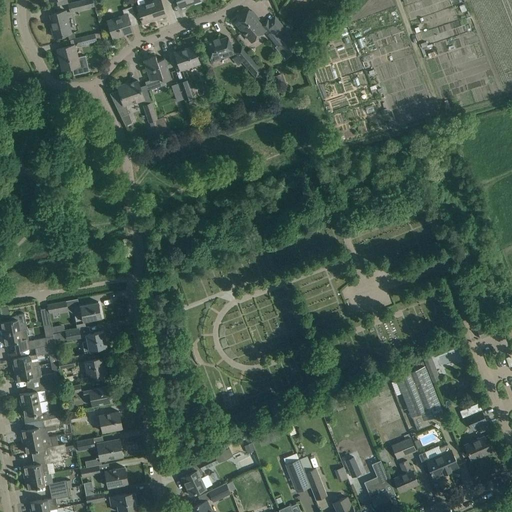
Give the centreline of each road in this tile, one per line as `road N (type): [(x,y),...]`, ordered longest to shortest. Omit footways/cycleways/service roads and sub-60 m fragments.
road 1 (residential): [(162,511),(132,318),(123,151),(91,86)]
road 2 (residential): [(91,86),(137,43),(240,0)]
road 3 (track): [(443,119),(435,117),(395,0)]
road 4 (residential): [(91,86),(76,89),(54,78),(36,53),(22,0)]
